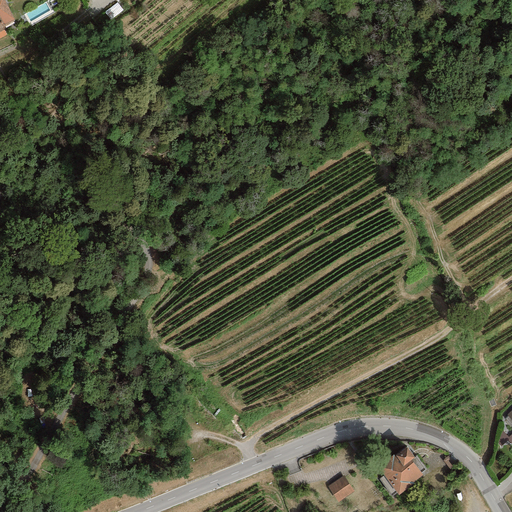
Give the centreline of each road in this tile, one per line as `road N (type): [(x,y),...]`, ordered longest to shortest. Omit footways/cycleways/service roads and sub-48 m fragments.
road 1 (tertiary): [(501,511),(460,451),(388,427),(343,430),(140,511)]
road 2 (track): [(317,84),(210,235),(164,270),(145,274)]
road 3 (unclassified): [(140,284),(148,263),(143,240),(108,218),(83,217),(0,268)]
road 4 (unclassified): [(0,507),(86,375)]
road 5 (unclassified): [(0,86),(98,0)]
